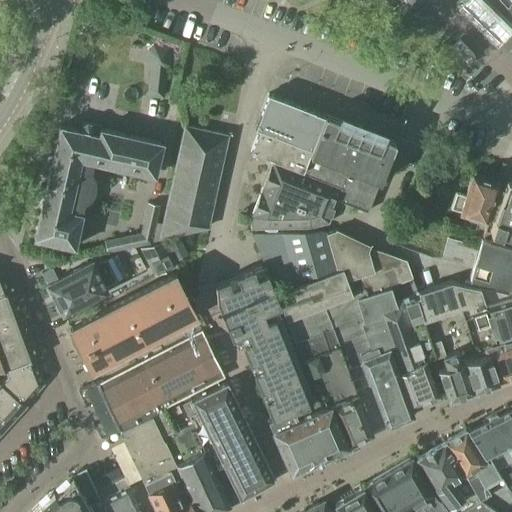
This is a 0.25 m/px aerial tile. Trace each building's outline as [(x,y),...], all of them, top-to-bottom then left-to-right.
[(146,63),(150,67),(147,95),(164,96),(166,68),(170,65),(172,49),(168,44),(153,43),(148,47),(146,63)] [(303,171),(325,115),(267,94),(254,129),(259,130),(251,150),(272,158),(272,159),(303,171)] [(342,186),(337,199),(366,211),(379,179),(394,140),(325,113),(325,115),(303,171),(342,186)] [(95,179),(90,171),(92,161),(152,174),(155,172),(162,143),(160,140),(101,127),(101,125),(85,121),(85,123),(82,123),(82,126),(84,128),(84,131),(59,125),(34,236),(74,245),(83,204),(90,197),(94,189),(95,179)] [(159,237),(207,226),(228,134),(185,125),(164,218),(159,237)] [(342,186),(303,171),(272,159),(250,216),(251,227),(310,227),(328,221),(337,199),(342,186)] [(486,219),(498,183),(471,176),(466,193),(455,190),(450,207),(461,210),(461,212),(486,219)] [(485,224),(482,236),(503,241),(510,243),(511,244),(511,180),(507,179),(504,188),(498,186),(499,183),(498,183),(486,219),(485,224)] [(157,217),(160,204),(147,201),(144,214),(140,232),(113,238),(108,239),(105,239),(106,246),(107,252),(141,244),(146,243),(150,242),(151,239),(157,217)] [(482,236),(485,224),(477,221),(473,233),(480,235),(482,236)] [(368,249),(369,246),(370,244),(335,227),(335,229),(326,232),(336,267),(340,266),(342,267),(273,287),(286,319),(324,304),(365,288),(367,294),(357,297),(363,321),(362,321),(371,347),(363,351),(361,354),(363,357),(361,357),(386,426),(413,414),(394,360),(396,360),(378,309),(384,307),(378,290),(368,249)] [(267,272),(273,287),(335,268),(324,229),(271,232),(252,234),(267,272)] [(472,265),(469,275),(508,284),(511,285),(511,244),(510,243),(503,241),(482,236),(480,235),(478,244),(472,265)] [(447,236),(441,257),(472,265),(478,244),(447,236)] [(168,243),(176,259),(188,253),(180,237),(168,243)] [(164,239),(145,246),(140,247),(154,275),(177,263),(164,239)] [(369,246),(368,249),(374,270),(377,283),(378,290),(390,286),(386,271),(392,269),(396,283),(413,277),(406,259),(369,246)] [(94,264),(92,261),(48,283),(48,284),(46,288),(49,294),(54,295),(56,300),(55,305),(57,310),(62,311),(63,312),(107,290),(105,286),(116,280),(105,259),(94,264)] [(214,282),(215,285),(216,299),(231,337),(234,335),(239,333),(243,342),(241,342),(249,361),(250,361),(254,370),(253,370),(260,389),(262,389),(265,397),(264,398),(271,417),(267,418),(290,470),(347,443),(330,403),(326,405),(321,407),(286,319),(273,287),(267,272),(256,276),(253,267),(214,282)] [(12,364),(35,355),(38,353),(14,287),(10,289),(3,271),(0,269),(0,365),(1,368),(12,364)] [(195,313),(175,273),(70,326),(90,366),(195,313)] [(511,293),(450,279),(440,283),(464,355),(477,361),(484,383),(495,379),(511,373),(511,293)] [(419,295),(416,296),(433,353),(435,353),(434,352),(438,350),(435,339),(439,338),(446,360),(437,363),(447,395),(473,387),(475,386),(484,383),(477,361),(464,355),(440,283),(417,291),(419,295)] [(434,355),(415,296),(396,303),(390,286),(378,290),(384,307),(378,309),(396,360),(412,407),(439,398),(425,358),(434,355)] [(330,403),(347,443),(376,430),(350,364),(347,366),(333,326),(332,326),(324,304),(286,319),(321,407),(326,405),(330,403)] [(203,332),(148,358),(171,407),(183,401),(189,398),(187,395),(224,376),(203,332)] [(0,431),(26,403),(24,402),(44,380),(35,355),(12,364),(15,374),(6,385),(0,379),(0,431)] [(148,358),(99,383),(122,430),(120,431),(157,511),(198,511),(162,433),(152,416),(171,407),(148,358)] [(224,376),(187,395),(189,398),(218,456),(238,498),(276,479),(224,376)] [(511,405),(467,428),(484,453),(487,452),(511,492),(511,405)] [(191,418),(162,433),(198,511),(215,511),(231,503),(211,463),(191,418)] [(511,511),(511,492),(487,452),(484,453),(482,454),(464,427),(445,438),(479,494),(503,511),(511,511)] [(503,511),(479,494),(445,438),(417,455),(437,488),(454,510),(457,507),(460,511),(503,511)] [(449,511),(434,492),(411,455),(362,483),(379,511),(449,511)] [(215,461),(211,463),(231,503),(238,498),(218,456),(214,458),(215,461)] [(72,476),(88,506),(92,504),(96,511),(140,511),(128,485),(129,485),(123,475),(99,487),(97,491),(101,499),(95,502),(90,491),(93,483),(84,467),(73,474),(73,475),(72,476)] [(91,511),(88,506),(72,476),(56,491),(54,489),(30,511),(91,511)] [(379,511),(362,483),(334,500),(341,511),(379,511)] [(336,511),(327,498),(300,511),(336,511)]
